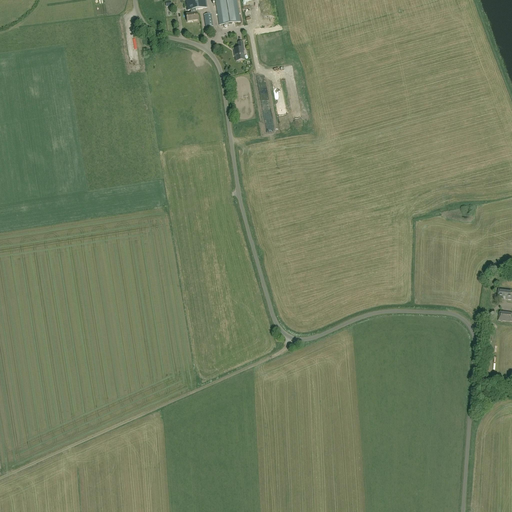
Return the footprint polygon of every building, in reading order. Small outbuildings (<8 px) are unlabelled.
[(196,10),(201,9),(207,8),(205,0),(185,0),(187,12),(192,11),(193,14),(186,15),(187,23),(198,21),(197,14),(196,14),(196,10)] [(215,0),(219,26),(241,23),(237,0),(215,0)] [(204,15),(207,32),(214,31),(211,14),(204,15)] [(237,62),(245,61),(243,49),(244,48),(243,42),(238,43),(239,49),(234,50),(235,55),(237,62)] [(215,52),(217,51),(219,53),(224,49),(220,43),(212,48),(215,52)] [(498,299),(511,300),(511,290),(499,289),(498,299)] [(511,313),(499,312),(498,321),(510,323),(510,322),(511,322),(511,313)]
